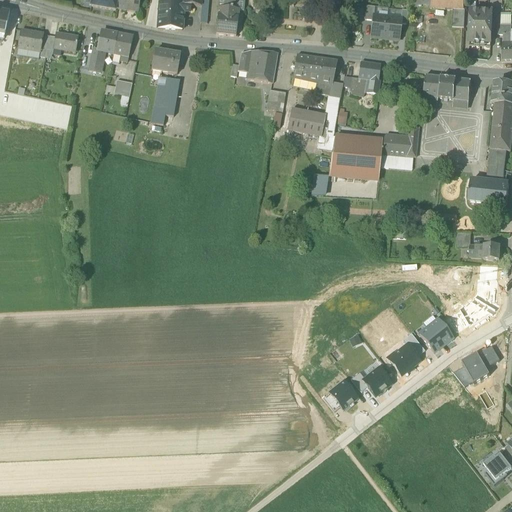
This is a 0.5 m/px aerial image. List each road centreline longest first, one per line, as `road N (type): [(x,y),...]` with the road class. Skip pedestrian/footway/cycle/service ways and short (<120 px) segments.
road 1 (tertiary): [(13,0),(72,19),(228,43),(511,70)]
road 2 (track): [(252,511),(511,318)]
